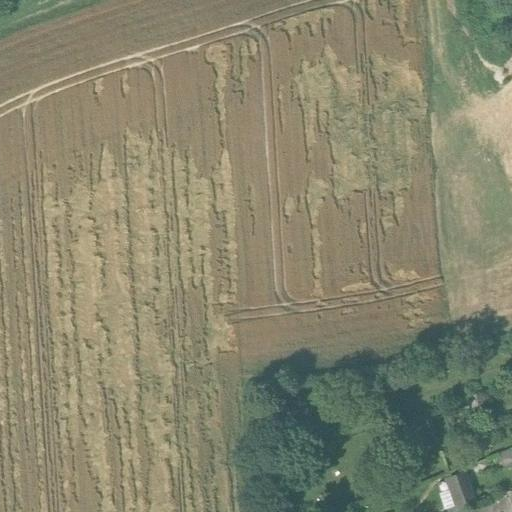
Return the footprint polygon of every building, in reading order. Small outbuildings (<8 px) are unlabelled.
[(441,364),(417,368),(419,380),(443,376),(441,364)] [(468,409),(468,396),(450,396),(450,410),(453,410),(468,409)] [(471,432),(473,439),(487,435),(486,429),(471,432)] [(508,430),(498,433),(500,441),(510,439),(508,430)] [(511,469),(511,458),(510,453),(498,457),(503,473),(511,469)] [(445,479),(456,511),(477,503),(467,472),(445,479)]
